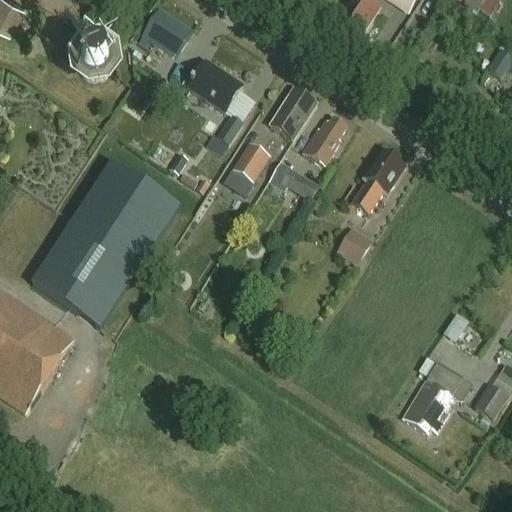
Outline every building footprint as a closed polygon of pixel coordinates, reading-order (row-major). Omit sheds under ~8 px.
[(22,10),(3,0),(0,0),(0,29),(8,34),(22,10)] [(376,14),(355,0),(353,0),(334,29),(356,44),(376,14)] [(377,0),(407,20),(420,0),(377,0)] [(489,0),(456,0),(479,15),(489,0)] [(191,35),(158,13),(139,40),(173,63),(191,35)] [(502,84),(511,68),(511,61),(501,54),(487,75),(502,84)] [(80,79),(80,81),(80,84),(80,85),(80,87),(81,89),(82,91),(83,92),(85,94),(86,95),(88,97),(90,98),(91,98),(94,99),(95,99),(97,99),(101,99),(103,98),(105,98),(107,97),(108,96),(110,94),(112,92),(113,90),(114,88),(115,87),(115,86),(115,84),(115,82),(115,80),(115,78),(115,77),(114,75),(114,74),(113,72),(111,70),(110,69),(108,67),(106,66),(104,65),(103,64),(101,64),(98,64),(95,64),(92,65),(88,66),(86,68),(85,69),(84,70),(83,71),(81,74),(81,76),(80,78),(80,79)] [(223,118),(239,92),(202,69),(186,95),(223,118)] [(292,95),(269,131),(290,145),(313,109),(292,95)] [(214,140),(207,151),(222,161),(242,130),(229,122),(216,142),(214,140)] [(336,147),(345,133),(330,124),(328,128),(324,125),(318,135),(317,134),(302,159),(324,172),(338,149),(336,147)] [(252,189),(268,162),(247,149),(231,176),(252,189)] [(354,189),(344,205),(366,220),(382,197),(385,199),(403,172),(382,157),(363,185),(366,187),(361,194),(354,189)] [(187,164),(178,158),(168,174),(177,179),(187,164)] [(101,333),(180,213),(112,169),(33,288),(101,333)] [(279,169),(267,188),(283,198),(286,193),(292,197),(289,201),(306,212),(318,193),(279,169)] [(356,272),(372,247),(351,233),(335,258),(356,272)] [(0,403),(23,419),(71,347),(0,299),(0,403)] [(459,318),(446,339),(458,346),(471,326),(459,318)] [(432,441),(454,405),(448,401),(458,386),(433,370),(398,426),(423,442),(426,437),(432,441)] [(493,427),(508,401),(487,389),(472,415),(493,427)]
